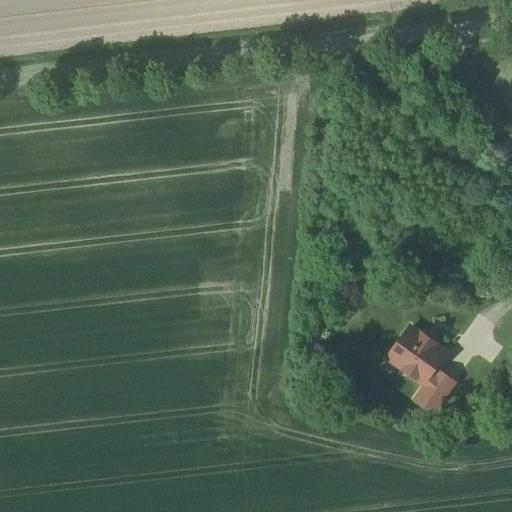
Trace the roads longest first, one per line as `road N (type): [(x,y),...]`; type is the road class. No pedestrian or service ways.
road 1 (unclassified): [(0,86),(511,26)]
road 2 (track): [(452,33),(511,150)]
